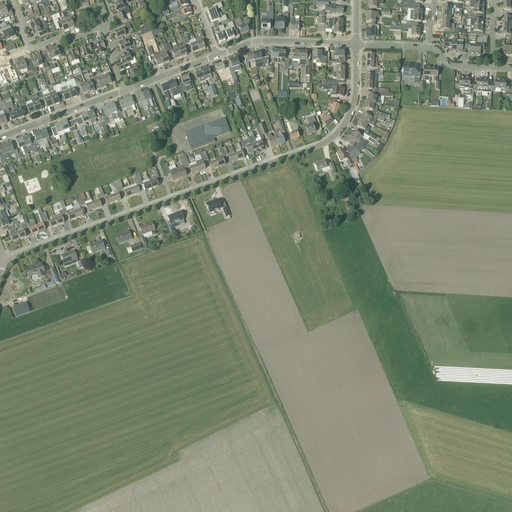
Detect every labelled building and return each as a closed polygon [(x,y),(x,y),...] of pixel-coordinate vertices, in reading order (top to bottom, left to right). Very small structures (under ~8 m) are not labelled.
[(19,5),(19,6),(22,12),(26,11),(28,10),(27,6),(30,5),(27,0),(21,0),(18,2),(19,4),(19,5)] [(117,3),(115,4),(114,5),(116,11),(118,11),(125,8),(124,5),(128,3),(127,0),(117,0),(116,1),(117,3)] [(182,1),(178,2),(180,6),(175,8),(177,13),(182,11),(182,10),(185,9),(184,7),(186,6),(189,5),(186,0),(183,0),(181,1),(182,1)] [(374,0),(375,0),(368,0),(369,8),(377,8),(377,5),(383,5),(382,0),(374,0)] [(470,0),(470,8),(475,8),(483,9),(483,6),(484,6),(485,3),(478,2),(478,0),(470,0)] [(213,6),(214,9),(209,11),(208,11),(211,17),(218,14),(217,10),(223,8),(221,3),(213,6)] [(269,8),(269,14),(267,14),(267,13),(266,13),(266,17),(261,17),(261,30),(270,30),(270,22),(270,15),(273,15),(273,8),(273,4),(269,4),(269,8)] [(325,6),(325,8),(325,12),(329,12),(329,14),(335,14),(343,14),(343,9),(336,8),(336,7),(329,6),(325,6)] [(9,17),(10,17),(13,16),(11,11),(11,10),(7,11),(5,7),(0,8),(0,9),(4,19),(9,17)] [(128,7),(125,8),(118,11),(119,14),(117,14),(121,23),(127,21),(125,15),(130,13),(128,7)] [(189,14),(192,13),(190,7),(185,9),(182,10),(182,11),(183,15),(178,16),(180,21),(188,18),(187,15),(189,14)] [(483,11),(483,9),(475,8),(474,11),(472,11),(471,14),(469,13),(469,17),(477,17),(478,14),(484,15),(484,12),(483,11)] [(33,14),(27,17),(29,20),(40,15),(39,11),(33,14)] [(276,20),(276,25),(276,30),(276,29),(284,29),(284,30),(284,24),(288,24),(288,14),(288,13),(284,14),(284,20),(276,20)] [(218,21),(219,24),(220,23),(228,20),(226,15),(220,18),(218,14),(211,17),(213,23),(214,22),(218,21)] [(367,22),(371,22),(371,26),(375,26),(375,18),(379,18),(379,14),(367,14),(367,22)] [(511,21),(511,22),(511,15),(505,14),(505,17),(504,17),(504,21),(503,21),(503,23),(511,23),(511,21)] [(66,21),(69,30),(75,28),(73,23),(76,22),(74,16),(68,18),(69,20),(66,21)] [(64,32),(69,30),(66,21),(65,18),(65,17),(61,19),(62,21),(57,22),(54,23),(57,29),(62,27),(63,28),(64,32)] [(471,26),(474,26),(482,27),(482,24),(483,24),(483,21),(477,20),(477,17),(469,17),(468,20),(471,20),(470,26),(471,26)] [(32,31),(46,25),(44,23),(42,22),(41,23),(39,18),(33,21),(35,24),(30,26),(32,31)] [(451,19),(441,18),(441,21),(442,21),(442,26),(454,26),(455,25),(449,25),(449,21),(451,21),(451,19)] [(245,33),(249,32),(247,27),(251,26),(249,19),(241,22),(241,23),(236,25),(236,23),(236,22),(235,22),(237,29),(240,28),(242,34),(243,34),(243,35),(246,34),(245,33)] [(291,20),(291,24),(291,31),(292,31),(292,32),(294,32),(294,31),(299,31),(299,24),(299,20),(291,20)] [(229,39),(235,37),(235,36),(233,32),(236,31),(236,30),(233,22),(228,24),(230,30),(227,32),(227,34),(229,39)] [(125,25),(119,27),(120,30),(118,31),(115,32),(117,39),(126,35),(125,32),(129,31),(128,28),(130,27),(129,24),(125,25)] [(40,37),(47,34),(49,34),(46,25),(32,31),(34,36),(39,34),(40,37)] [(219,27),(221,34),(217,35),(220,43),(226,41),(226,40),(224,35),(227,34),(227,32),(224,25),(219,27)] [(366,30),(366,33),(366,34),(365,34),(365,39),(369,39),(369,38),(374,38),(375,33),(377,33),(377,30),(379,30),(379,26),(369,26),(369,30),(367,30),(366,30)] [(421,26),(419,26),(412,26),(406,26),(406,30),(411,30),(411,37),(420,37),(420,33),(420,30),(421,30),(421,26)] [(454,34),(454,26),(442,26),(442,28),(440,27),(440,30),(444,30),(444,33),(450,34),(454,34)] [(477,32),(483,32),(483,29),(482,29),(482,27),(474,26),(474,29),(470,29),(470,35),(477,36),(477,35),(477,32)] [(12,29),(6,32),(5,28),(0,30),(0,36),(1,39),(4,38),(5,40),(11,37),(12,38),(14,39),(17,38),(15,34),(14,34),(12,29)] [(510,30),(504,29),(503,33),(502,32),(502,35),(505,35),(505,38),(511,39),(511,34),(510,34),(510,30)] [(205,49),(202,39),(205,38),(202,31),(198,33),(200,37),(195,39),(199,51),(205,49)] [(189,41),(187,37),(184,38),(186,45),(190,44),(191,45),(190,46),(193,53),(199,51),(195,39),(189,41)] [(123,43),(119,45),(122,51),(131,48),(135,46),(133,41),(131,42),(129,38),(123,40),(125,43),(123,43)] [(455,53),(457,54),(457,44),(458,40),(452,40),(452,41),(444,41),(444,47),(451,48),(451,53),(455,53)] [(457,44),(457,54),(458,54),(458,53),(462,53),(462,50),(466,50),(466,43),(463,43),(463,41),(458,40),(457,44)] [(103,49),(105,48),(103,41),(99,43),(99,44),(94,46),(97,55),(105,53),(103,49)] [(473,56),(474,56),(475,46),(470,46),(471,43),(466,43),(466,50),(469,50),(469,55),(473,55),(473,56)] [(80,49),(84,58),(91,55),(90,52),(92,51),(90,44),(85,46),(86,47),(80,49)] [(181,44),(177,46),(181,58),(187,55),(184,48),(184,46),(183,46),(183,44),(181,44)] [(480,47),(475,46),(474,56),(476,56),(476,55),(480,55),(480,51),(484,51),(484,44),(480,44),(480,47)] [(160,57),(163,64),(169,62),(168,60),(168,59),(166,54),(166,53),(168,52),(166,45),(163,46),(165,51),(159,53),(161,57),(160,57)] [(181,58),(177,46),(173,47),(175,51),(172,52),(175,60),(181,58)] [(59,59),(64,57),(62,51),(59,52),(57,48),(52,50),(55,58),(58,57),(59,59)] [(68,54),(71,63),(79,60),(77,56),(79,56),(79,55),(78,51),(77,49),(73,51),(73,52),(68,54)] [(56,61),(55,58),(52,50),(47,52),(49,56),(46,58),(48,63),(52,62),(53,62),(54,63),(57,62),(56,61)] [(125,54),(121,55),(122,58),(120,59),(123,65),(132,62),(131,59),(133,58),(131,51),(125,54)] [(288,65),(288,69),(292,69),(292,64),(299,64),(300,52),(293,52),(292,61),(289,61),(288,65)] [(305,76),(310,76),(310,70),(310,64),(310,62),(307,62),(307,52),(300,52),(299,64),(299,65),(306,66),(305,76)] [(313,52),(313,61),(316,62),(316,64),(326,65),(327,58),(321,57),(321,53),(313,52)] [(344,58),(345,58),(345,53),(345,52),(334,52),(334,58),(338,58),(338,63),(345,63),(344,63),(344,58)] [(255,60),(255,64),(262,63),(263,66),(268,65),(269,57),(262,58),(260,53),(253,54),(255,60)] [(163,64),(160,57),(157,58),(156,55),(153,56),(157,67),(163,64)] [(36,58),(39,66),(43,65),(44,70),(46,69),(48,68),(44,56),(41,58),(40,56),(36,58)] [(34,74),(36,73),(38,72),(36,68),(39,66),(36,58),(31,59),(32,61),(29,62),(33,71),(34,74)] [(230,61),(232,68),(234,72),(242,70),(240,65),(242,64),(239,59),(238,59),(237,58),(230,61)] [(20,62),(23,70),(26,69),(28,73),(33,71),(29,62),(29,60),(25,62),(24,60),(20,62)] [(23,70),(20,62),(15,64),(16,65),(13,67),(14,71),(17,78),(21,76),(20,72),(23,70)] [(373,62),(367,62),(367,69),(373,69),(375,69),(375,72),(380,73),(380,69),(378,69),(378,66),(375,66),(375,62),(373,62)] [(131,66),(132,69),(127,71),(129,77),(138,74),(137,70),(139,70),(137,63),(131,66)] [(219,75),(226,73),(223,64),(216,66),(219,75)] [(337,67),(337,74),(345,74),(345,67),(344,67),(344,64),(337,64),(337,67)] [(404,65),(403,76),(420,77),(420,70),(417,70),(417,66),(404,65)] [(427,76),(431,77),(431,68),(431,67),(424,67),(423,81),(427,81),(427,76)] [(10,68),(4,70),(8,79),(12,77),(13,81),(18,80),(17,78),(14,71),(12,72),(10,68)] [(205,81),(212,78),(209,69),(202,72),(205,81)] [(112,76),(112,75),(110,71),(101,74),(102,75),(106,86),(112,84),(109,78),(112,76)] [(0,72),(0,81),(2,81),(4,85),(8,84),(5,75),(2,76),(0,72)] [(205,81),(202,72),(195,74),(198,83),(205,81)] [(336,81),(330,81),(330,84),(337,84),(343,84),(343,81),(345,81),(345,74),(337,74),(333,74),(333,78),(334,78),(336,78),(336,81)] [(102,75),(93,79),(96,85),(98,83),(101,90),(107,87),(106,86),(102,75)] [(77,97),(77,96),(75,91),(78,89),(76,84),(75,81),(74,80),(73,76),(70,77),(69,77),(71,81),(72,85),(67,87),(71,99),(77,97)] [(192,87),(188,77),(185,78),(184,77),(182,78),(182,79),(181,79),(182,82),(179,84),(182,93),(186,92),(185,89),(192,87)] [(460,78),(459,82),(456,82),(456,89),(459,89),(464,89),(464,91),(465,91),(466,77),(463,77),(463,78),(460,78)] [(467,77),(466,77),(465,91),(465,95),(470,96),(470,91),(474,91),(474,83),(471,83),(471,78),(467,78),(467,77)] [(474,91),(474,92),(482,92),(482,93),(483,93),(483,79),(481,78),(481,79),(478,79),(477,84),(474,83),(474,91)] [(93,86),(96,85),(93,79),(88,81),(85,82),(85,83),(86,85),(89,92),(89,94),(95,92),(93,86)] [(492,91),(492,84),(489,84),(489,79),(485,79),(483,79),(483,93),(488,93),(491,93),(492,91)] [(492,91),(501,92),(501,80),(499,79),(499,80),(496,80),(495,85),(492,84),(492,91)] [(503,80),(501,80),(501,92),(506,92),(510,92),(510,86),(510,85),(507,85),(507,81),(503,80)] [(81,82),(76,84),(78,89),(81,88),(83,95),(89,92),(86,85),(85,83),(82,85),(81,82)] [(179,84),(176,85),(176,84),(175,82),(169,84),(168,84),(170,90),(173,98),(180,95),(183,94),(182,93),(179,84)] [(376,83),(372,83),(372,82),(366,82),(365,89),(374,90),(374,92),(379,93),(381,93),(388,94),(389,90),(376,89),(376,83)] [(170,90),(168,84),(161,87),(164,93),(170,90)] [(330,84),(323,84),(323,88),(324,91),(331,90),(330,92),(332,93),(331,96),(334,96),(338,97),(343,97),(344,90),(339,89),(336,89),(337,84),(330,84)] [(61,89),(60,85),(56,86),(59,93),(62,92),(62,94),(65,101),(71,99),(67,87),(61,89)] [(59,93),(56,86),(53,88),(55,92),(49,94),(54,106),(60,103),(57,96),(56,96),(56,94),(59,93)] [(214,86),(208,88),(209,91),(212,98),(218,96),(214,86)] [(47,108),(54,106),(49,94),(44,96),(42,92),(39,93),(41,99),(44,98),(45,100),(44,100),(47,108)] [(151,108),(148,100),(151,99),(148,92),(142,94),(148,110),(151,109),(153,114),(159,112),(156,106),(151,108)] [(41,107),(39,102),(38,101),(41,99),(39,93),(35,94),(36,95),(37,98),(31,100),(32,101),(33,105),(36,112),(42,110),(41,107)] [(148,110),(142,94),(137,96),(139,104),(142,103),(145,111),(148,110)] [(377,97),(374,96),(369,96),(367,102),(374,104),(381,105),(381,101),(380,101),(381,98),(377,97)] [(131,107),(134,105),(131,98),(126,100),(131,116),(134,115),(131,107)] [(16,121),(16,120),(18,119),(14,107),(11,99),(2,102),(5,110),(11,108),(12,112),(9,114),(12,121),(13,121),(13,122),(16,121)] [(131,116),(126,100),(120,103),(122,110),(125,109),(129,117),(131,116)] [(374,104),(367,102),(366,102),(365,109),(373,111),(372,114),(385,118),(389,119),(390,116),(379,113),(377,111),(378,108),(374,107),(374,104)] [(333,107),(331,112),(337,114),(339,106),(334,104),(330,103),(329,106),(333,107)] [(30,115),(36,112),(33,105),(27,107),(30,115)] [(114,121),(117,120),(115,113),(117,112),(114,105),(109,107),(114,121)] [(196,111),(194,105),(188,107),(190,113),(196,111)] [(17,106),(14,107),(18,119),(24,117),(21,109),(18,110),(17,106)] [(104,118),(107,125),(114,122),(114,121),(109,107),(103,109),(105,116),(106,118),(104,118)] [(95,119),(100,118),(98,112),(94,113),(93,112),(87,114),(90,122),(91,125),(97,123),(95,119)] [(79,127),(80,126),(84,125),(85,124),(90,122),(87,114),(81,116),(82,118),(75,120),(77,124),(78,124),(79,127)] [(325,119),(322,122),(326,127),(332,121),(332,120),(328,117),(325,114),(323,116),(325,119)] [(385,118),(372,114),(371,118),(364,115),(361,121),(367,124),(374,127),(377,120),(384,122),(385,118)] [(314,117),(307,119),(309,126),(306,128),(308,135),(316,132),(313,125),(316,124),(314,117)] [(103,119),(99,120),(105,135),(109,134),(106,126),(107,125),(104,118),(103,119)] [(190,147),(191,151),(208,145),(216,142),(214,138),(230,133),(225,118),(185,133),(187,140),(186,141),(187,142),(188,142),(190,147)] [(363,134),(376,142),(378,139),(371,134),(368,132),(370,129),(366,127),(367,124),(361,121),(360,120),(357,127),(365,130),(363,134)] [(62,123),(65,131),(75,127),(74,125),(75,125),(73,121),(67,123),(67,122),(62,123)] [(281,121),(277,122),(276,122),(279,130),(280,129),(281,132),(284,131),(285,130),(281,121)] [(299,131),(296,122),(296,121),(289,123),(292,129),(293,133),(290,135),(292,141),(299,138),(297,132),(299,131)] [(52,129),(55,137),(59,136),(59,137),(65,134),(64,131),(65,131),(62,123),(55,126),(56,128),(52,129)] [(259,125),(261,130),(263,136),(267,134),(263,124),(259,125)] [(82,131),(79,132),(81,137),(87,135),(87,133),(85,129),(82,131)] [(50,140),(49,138),(46,130),(40,133),(46,148),(49,147),(48,144),(51,142),(52,146),(55,145),(52,140),(50,140)] [(255,139),(257,143),(256,144),(259,151),(259,150),(261,150),(262,152),(265,151),(262,142),(264,141),(263,136),(261,130),(258,131),(259,135),(260,138),(255,139)] [(274,133),(276,138),(278,146),(285,143),(283,138),(282,135),(279,136),(278,133),(277,132),(274,133)] [(361,137),(359,135),(355,132),(351,138),(356,142),(361,146),(364,143),(363,143),(365,140),(367,141),(376,146),(378,143),(376,142),(363,134),(361,137)] [(34,135),(37,142),(38,142),(39,145),(32,148),(34,153),(36,152),(42,151),(41,148),(43,148),(44,149),(46,148),(40,133),(34,135)] [(271,135),(266,136),(271,148),(278,146),(276,138),(272,139),(271,135)] [(23,139),(28,153),(30,152),(28,146),(31,144),(29,137),(23,139)] [(356,157),(359,153),(361,150),(362,151),(364,148),(361,146),(356,142),(351,138),(350,137),(345,142),(349,145),(352,148),(355,150),(353,151),(356,157)] [(28,153),(23,139),(17,141),(20,149),(23,148),(26,156),(29,155),(28,153)] [(249,140),(245,142),(241,143),(244,149),(246,149),(248,155),(250,154),(251,156),(254,155),(253,152),(251,146),(250,144),(249,140)] [(259,151),(256,144),(254,145),(253,143),(250,144),(251,146),(253,152),(256,152),(256,154),(260,152),(259,150),(259,151)] [(15,152),(14,151),(11,144),(6,146),(11,160),(11,161),(11,162),(13,161),(12,159),(13,159),(12,155),(15,154),(17,160),(21,159),(18,153),(18,154),(17,151),(15,152)] [(0,149),(2,155),(3,156),(5,159),(10,157),(6,146),(0,147),(0,149)] [(206,161),(202,153),(202,152),(202,150),(194,153),(196,156),(200,155),(202,160),(195,163),(199,172),(206,169),(203,162),(206,161)] [(347,151),(344,152),(343,151),(336,154),(340,163),(345,160),(349,167),(353,165),(353,164),(348,154),(347,151)] [(348,154),(353,164),(358,161),(356,158),(353,151),(348,154)] [(244,158),(242,152),(235,155),(237,161),(244,158)] [(237,161),(235,155),(228,157),(231,163),(237,161)] [(192,174),(199,172),(195,163),(189,165),(186,156),(183,157),(183,158),(187,168),(190,167),(190,168),(192,174)] [(225,165),(223,159),(220,160),(218,157),(215,158),(216,161),(218,167),(225,165)] [(183,166),(176,169),(180,179),(187,176),(185,170),(184,169),(187,168),(183,158),(180,159),(182,165),(183,166)] [(218,167),(216,161),(210,164),(212,170),(218,167)] [(315,165),(317,172),(318,175),(322,173),(321,170),(327,168),(324,161),(315,165)] [(180,179),(176,169),(170,171),(167,164),(164,165),(168,175),(171,174),(173,181),(180,179)] [(156,170),(153,171),(155,177),(149,179),(150,183),(152,189),(159,186),(156,179),(159,178),(156,170)] [(115,195),(112,197),(114,202),(121,200),(119,194),(118,194),(118,193),(121,192),(117,181),(114,182),(117,191),(114,192),(115,195)] [(150,183),(143,185),(145,191),(152,189),(150,183)] [(131,190),(133,196),(140,193),(138,187),(131,190)] [(131,190),(124,192),(126,198),(133,196),(131,190)] [(83,206),(79,196),(74,197),(77,203),(78,203),(80,207),(83,206)] [(112,197),(109,198),(105,199),(107,205),(114,202),(112,197)] [(222,209),(220,204),(219,200),(211,203),(211,202),(206,204),(210,213),(222,209)] [(93,204),(95,209),(102,207),(100,201),(93,204)] [(86,206),(88,212),(95,209),(93,204),(86,206)] [(83,216),(80,208),(74,210),(77,219),(83,216)] [(77,219),(74,210),(73,209),(67,211),(66,209),(63,210),(65,215),(68,214),(68,215),(70,221),(77,219)] [(171,225),(183,220),(181,213),(168,217),(171,225)] [(55,220),(58,226),(64,223),(62,217),(55,220)] [(6,218),(1,221),(3,227),(9,225),(6,218)] [(28,224),(26,219),(23,220),(25,224),(24,224),(26,229),(29,228),(32,235),(38,233),(36,227),(34,221),(31,223),(29,225),(28,224)] [(51,228),(58,226),(55,220),(49,222),(51,228)] [(45,230),(43,224),(36,227),(38,233),(45,230)] [(155,230),(153,224),(140,228),(142,235),(155,230)] [(24,231),(17,233),(19,239),(26,237),(24,231)] [(132,240),(131,236),(129,231),(116,236),(119,244),(132,240)] [(13,242),(19,239),(17,233),(10,236),(13,242)] [(93,253),(105,249),(102,241),(97,243),(97,244),(86,248),(88,252),(92,250),(93,253)] [(142,249),(140,243),(130,246),(132,253),(142,249)] [(78,260),(76,256),(74,251),(61,256),(64,265),(63,265),(64,267),(69,266),(69,265),(68,263),(78,260)] [(84,260),(78,262),(80,269),(87,267),(84,260)] [(46,276),(44,272),(45,272),(42,264),(33,267),(33,266),(27,268),(29,275),(29,274),(30,277),(32,280),(38,278),(39,279),(46,276)] [(49,270),(50,272),(52,275),(52,276),(55,284),(59,282),(56,275),(57,274),(54,268),(49,270)] [(63,272),(59,277),(63,281),(63,280),(65,278),(67,276),(63,272)] [(30,312),(28,307),(27,303),(13,308),(16,317),(30,312)]
